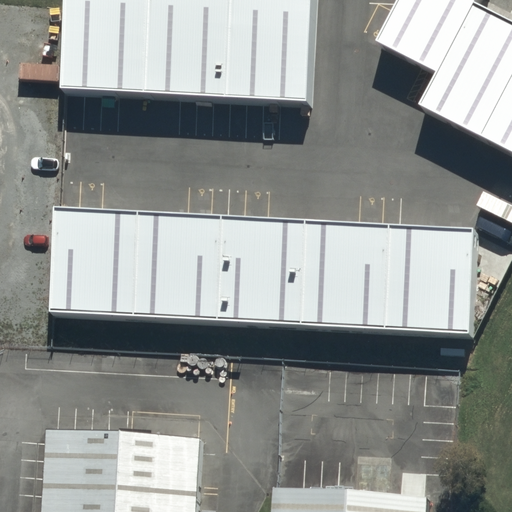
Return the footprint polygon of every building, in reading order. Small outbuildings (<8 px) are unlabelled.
[(71,0),(71,9),(68,88),(316,99),(319,0),(71,0)] [(491,0),(409,0),(387,47),(443,78),(426,109),(511,155),(511,15),(490,6),(491,0)] [(476,231),(63,212),(57,325),(470,340),(476,231)] [(198,511),(201,441),(51,435),(47,511),(198,511)] [(436,511),(437,499),(278,492),(276,511),(436,511)]
